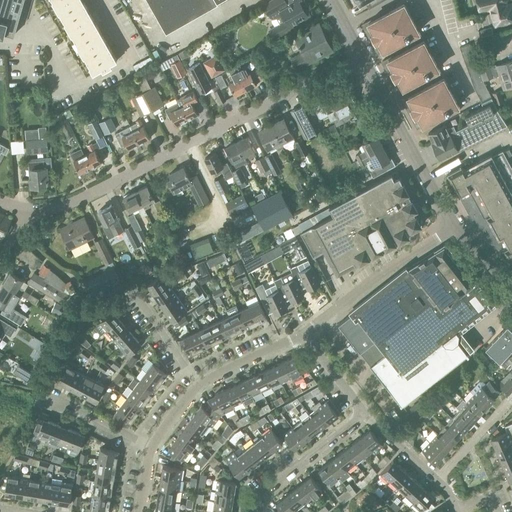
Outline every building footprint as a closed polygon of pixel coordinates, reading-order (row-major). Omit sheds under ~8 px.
[(0,0),(0,35),(4,36),(5,32),(14,35),(23,0),(0,0)] [(86,4),(83,0),(51,0),(62,17),(86,4)] [(149,0),(167,31),(220,0),(149,0)] [(268,15),(269,16),(270,17),(271,18),(272,18),(273,18),(274,18),(275,18),(276,18),(282,15),(286,21),(270,30),(274,38),(294,27),(292,24),(304,17),(306,20),(312,17),(308,11),(305,12),(300,4),(303,2),(302,0),(293,0),(295,2),(289,6),(284,0),(272,0),(263,6),(268,15)] [(482,0),(485,10),(491,8),(493,20),(495,25),(495,26),(496,26),(502,24),(511,21),(511,3),(505,5),(505,2),(506,1),(506,0),(482,0)] [(370,21),(369,20),(363,24),(363,25),(378,53),(379,54),(385,50),(385,49),(407,37),(409,41),(421,35),(404,3),(370,21)] [(98,26),(86,4),(62,17),(74,40),(98,26)] [(291,58),(297,70),(333,52),(325,36),(322,37),(316,24),(310,27),(312,30),(296,38),(303,52),(291,58)] [(74,40),(87,62),(111,49),(98,26),(74,40)] [(494,33),(493,28),(492,26),(480,29),(481,36),(494,33)] [(511,29),(502,34),(503,38),(511,35),(511,29)] [(424,40),(389,58),(389,57),(382,61),(383,62),(382,62),(398,90),(398,91),(405,87),(404,87),(427,75),(429,78),(441,72),(424,40)] [(462,52),(472,48),(470,43),(460,47),(462,52)] [(462,52),(463,57),(474,53),(472,48),(462,52)] [(117,60),(111,49),(87,62),(93,73),(102,68),(103,70),(112,66),(111,63),(117,60)] [(475,58),(474,53),(463,57),(465,62),(475,58)] [(177,54),(168,58),(168,59),(178,77),(187,73),(177,54)] [(133,65),(137,73),(154,64),(151,56),(133,65)] [(217,56),(205,62),(212,76),(224,69),(217,56)] [(465,62),(467,67),(477,63),(475,58),(465,62)] [(511,59),(496,66),(504,89),(511,86),(511,59)] [(482,78),(483,80),(495,76),(489,61),(478,65),(479,68),(481,73),(482,77),(482,78)] [(212,86),(200,63),(189,68),(201,92),(212,86)] [(469,72),(479,68),(478,65),(477,63),(467,67),(469,72)] [(256,84),(255,83),(262,79),(257,69),(250,72),(250,73),(249,73),(246,67),(242,69),(239,64),(234,66),(246,90),(256,84)] [(236,95),(246,90),(234,66),(228,69),(234,81),(229,83),(236,95)] [(469,72),(471,77),(481,73),(479,68),(469,72)] [(472,82),(482,78),(482,77),(481,73),(471,77),(472,82)] [(222,75),(216,78),(221,88),(227,85),(222,75)] [(449,116),(461,109),(444,77),(409,95),(409,94),(402,98),(403,99),(402,99),(417,127),(418,127),(418,128),(425,125),(424,124),(447,112),(449,116)] [(138,81),(143,92),(144,92),(153,110),(164,105),(155,87),(151,89),(145,78),(138,81)] [(472,82),(474,87),(484,82),(483,80),(482,78),(472,82)] [(486,87),(484,82),(474,87),(477,92),(486,87)] [(477,92),(479,96),(489,92),(486,87),(477,92)] [(214,91),(220,103),(226,100),(220,88),(214,91)] [(177,99),(179,102),(187,120),(198,114),(193,103),(198,101),(194,91),(177,99)] [(141,116),(153,110),(144,92),(143,92),(132,98),(141,116)] [(491,96),(489,92),(479,96),(481,101),(491,96)] [(503,101),(499,92),(493,94),(497,103),(503,101)] [(360,112),(351,93),(344,96),(343,95),(335,99),(334,97),(314,106),(319,119),(328,114),(331,119),(333,118),(336,125),(352,117),(352,118),(360,114),(359,112),(360,112)] [(451,134),(433,143),(432,143),(440,159),(458,150),(458,149),(507,125),(498,111),(492,98),(481,103),(483,106),(465,115),(469,124),(456,131),(451,134)] [(177,125),(187,120),(179,102),(165,109),(171,119),(174,118),(177,125)] [(307,104),(291,112),(304,139),(320,131),(307,104)] [(88,124),(96,139),(103,135),(96,120),(95,120),(92,114),(86,117),(88,123),(88,124)] [(100,123),(105,134),(116,129),(111,118),(100,123)] [(135,124),(130,126),(139,144),(150,138),(140,119),(136,121),(136,122),(135,122),(135,124)] [(295,140),(284,119),(271,125),(283,147),(295,140)] [(283,147),(271,125),(259,131),(268,149),(275,145),(277,149),(283,147)] [(456,131),(454,126),(448,128),(446,125),(429,133),(433,143),(451,134),(456,131)] [(128,149),(139,144),(130,126),(115,133),(122,147),(126,145),(128,149)] [(333,126),(319,132),(324,142),(338,135),(333,126)] [(48,151),(46,127),(39,127),(40,138),(25,140),(27,153),(48,151)] [(356,156),(359,161),(364,158),(369,155),(383,148),(377,136),(363,143),(366,150),(361,153),(356,156)] [(247,137),(236,142),(243,156),(247,154),(249,158),(255,155),(253,151),(247,137)] [(301,139),(295,142),(301,156),(308,153),(301,139)] [(0,154),(2,152),(6,154),(9,148),(0,142),(0,154)] [(243,156),(236,142),(226,148),(235,166),(246,161),(243,156)] [(91,152),(85,155),(91,168),(102,163),(92,143),(88,145),(91,152)] [(389,158),(383,148),(369,155),(364,158),(367,163),(366,164),(373,177),(396,165),(391,157),(389,158)] [(91,168),(85,155),(82,149),(75,153),(75,151),(70,154),(80,174),(91,168)] [(511,169),(502,151),(469,170),(467,167),(463,169),(461,166),(447,174),(449,176),(444,179),(454,197),(458,195),(472,219),(474,218),(487,242),(492,243),(497,253),(510,269),(511,268),(511,169)] [(216,175),(222,172),(226,179),(234,175),(232,172),(227,162),(222,165),(216,153),(206,158),(212,171),(214,170),(216,175)] [(279,168),(272,154),(266,157),(273,171),(279,168)] [(48,177),(47,168),(52,167),(51,156),(27,159),(29,178),(30,178),(31,187),(46,186),(45,178),(48,177)] [(261,171),(263,170),(266,176),(272,173),(269,167),(263,156),(256,160),(261,171)] [(174,192),(189,185),(199,205),(209,200),(196,175),(190,178),(184,167),(170,174),(172,178),(168,180),(174,192)] [(240,168),(232,172),(234,175),(238,183),(244,180),(245,180),(240,168)] [(408,192),(397,171),(329,207),(334,215),(301,233),(313,257),(325,251),(337,275),(360,263),(361,263),(360,262),(373,256),(374,256),(374,255),(386,249),(387,249),(387,248),(399,241),(400,242),(400,241),(409,236),(408,233),(416,228),(418,219),(414,211),(418,209),(412,200),(413,200),(413,199),(412,199),(409,193),(409,192),(408,192)] [(221,193),(229,189),(222,177),(215,180),(221,193)] [(244,180),(238,183),(240,188),(246,185),(244,180)] [(147,185),(136,191),(145,209),(150,207),(148,202),(154,199),(147,185)] [(147,214),(145,209),(136,191),(124,197),(131,210),(138,207),(142,216),(147,214)] [(235,244),(260,231),(264,229),(293,214),(280,191),(252,205),(260,221),(231,236),(235,244)] [(243,194),(226,203),(231,214),(249,205),(243,194)] [(160,216),(166,213),(159,200),(154,203),(160,216)] [(114,235),(123,231),(117,217),(118,217),(115,211),(114,211),(111,205),(99,211),(107,228),(103,230),(106,237),(114,234),(114,235)] [(0,239),(2,240),(12,219),(0,212),(0,239)] [(142,228),(134,213),(128,216),(136,231),(142,228)] [(70,248),(93,236),(84,218),(60,229),(70,248)] [(141,245),(132,225),(125,229),(134,248),(141,245)] [(296,237),(280,246),(284,253),(294,248),(300,259),(306,256),(296,237)] [(94,242),(106,265),(113,261),(102,238),(94,242)] [(213,251),(208,238),(189,244),(194,258),(213,251)] [(353,312),(339,323),(360,351),(389,387),(404,375),(403,373),(443,342),(445,344),(453,345),(458,341),(459,333),(457,331),(492,304),(475,283),(475,282),(473,283),(468,276),(444,245),(398,275),(397,276),(353,311),(353,312)] [(280,246),(262,255),(266,263),(284,253),(280,246)] [(216,257),(218,263),(226,260),(223,254),(216,257)] [(248,273),(266,263),(262,255),(245,265),(248,273)] [(308,290),(320,284),(312,266),(308,260),(290,268),(295,278),(301,289),(306,287),(308,290)] [(203,262),(197,265),(200,272),(206,269),(203,262)] [(46,275),(50,268),(44,265),(40,271),(46,275)] [(92,288),(117,276),(118,276),(114,267),(88,279),(92,288)] [(238,275),(243,272),(241,267),(235,269),(238,275)] [(6,279),(4,284),(21,294),(21,295),(27,298),(30,293),(23,289),(24,289),(19,286),(22,280),(10,272),(10,273),(8,273),(5,277),(6,279)] [(63,303),(69,294),(34,272),(28,282),(63,303)] [(149,298),(149,297),(169,284),(163,274),(153,280),(152,278),(146,282),(151,290),(146,294),(149,298)] [(284,283),(281,277),(274,280),(276,284),(279,290),(284,302),(285,302),(290,299),(291,302),(304,296),(301,289),(295,278),(284,283)] [(262,283),(255,287),(268,314),(274,311),(275,314),(288,308),(285,302),(284,302),(279,290),(276,284),(265,289),(262,283)] [(0,304),(6,309),(3,314),(21,325),(26,316),(13,308),(21,295),(21,294),(4,284),(2,287),(0,289),(0,304)] [(156,297),(160,303),(175,292),(169,284),(149,297),(149,298),(151,301),(156,297)] [(181,301),(175,292),(160,303),(166,312),(181,301)] [(187,311),(181,301),(166,312),(172,321),(187,311)] [(249,306),(256,323),(267,318),(259,301),(249,306)] [(237,332),(247,327),(239,311),(236,305),(226,310),(229,315),(229,316),(237,332)] [(239,311),(247,327),(256,323),(249,306),(239,311)] [(101,335),(106,331),(119,318),(115,313),(119,310),(116,307),(105,316),(104,315),(98,319),(100,321),(98,322),(98,323),(94,327),(101,335)] [(219,320),(227,337),(237,332),(229,316),(219,320)] [(0,335),(3,331),(11,335),(15,328),(0,318),(0,335)] [(119,318),(106,331),(113,339),(130,323),(128,321),(124,324),(119,318)] [(218,341),(227,337),(219,320),(210,325),(218,341)] [(113,339),(120,347),(134,335),(129,330),(133,326),(130,323),(113,339)] [(200,329),(208,346),(218,341),(210,325),(200,329)] [(501,332),(486,347),(500,361),(511,348),(511,328),(508,325),(501,332)] [(198,351),(208,346),(200,329),(190,334),(198,351)] [(183,345),(188,356),(198,351),(190,334),(178,340),(181,346),(183,345)] [(139,340),(134,335),(120,347),(128,356),(145,340),(142,337),(139,340)] [(511,352),(502,363),(507,367),(511,361),(511,369),(511,371),(511,372),(511,352)] [(288,359),(284,361),(288,369),(292,377),(294,381),(303,376),(302,372),(307,370),(302,364),(298,366),(294,356),(288,359)] [(292,377),(288,369),(284,361),(274,365),(282,382),(288,379),(292,377)] [(153,362),(146,371),(161,382),(168,373),(153,362)] [(67,386),(76,370),(66,365),(61,375),(59,373),(55,380),(67,386)] [(272,387),(282,382),(274,365),(264,370),(272,387)] [(67,386),(77,391),(85,375),(76,370),(67,386)] [(264,370),(255,374),(262,391),(272,387),(264,370)] [(146,371),(140,380),(154,391),(161,382),(146,371)] [(35,375),(29,372),(24,381),(30,385),(35,375)] [(255,374),(244,379),(252,396),(262,391),(255,374)] [(77,391),(86,396),(95,380),(85,375),(77,391)] [(235,384),(243,401),(245,405),(254,401),(252,396),(244,379),(235,384)] [(105,385),(95,380),(86,396),(97,402),(105,385)] [(140,380),(133,389),(148,400),(154,391),(140,380)] [(487,406),(489,408),(492,404),(490,403),(495,398),(492,396),(497,391),(488,382),(485,386),(481,383),(478,382),(471,390),(474,393),(488,406),(487,406)] [(235,384),(225,389),(233,405),(243,401),(235,384)] [(133,389),(127,397),(141,408),(148,400),(133,389)] [(233,405),(225,389),(215,393),(216,396),(209,399),(221,415),(235,409),(233,405)] [(480,414),(487,406),(488,406),(474,393),(467,401),(480,414)] [(127,397),(120,406),(135,417),(141,408),(127,397)] [(329,398),(322,404),(319,401),(316,404),(318,407),(330,421),(341,413),(329,398)] [(212,427),(221,415),(209,399),(203,406),(201,404),(195,414),(209,425),(212,427)] [(422,400),(410,409),(415,416),(427,407),(422,400)] [(473,422),(480,414),(467,401),(459,409),(473,422)] [(262,414),(265,412),(271,409),(268,403),(258,409),(262,414)] [(330,421),(318,407),(316,404),(312,407),(314,410),(310,413),(321,428),(330,421)] [(128,426),(135,417),(120,406),(114,415),(128,426)] [(452,417),(466,430),(473,422),(459,409),(452,417)] [(50,415),(41,412),(33,433),(31,438),(36,440),(37,435),(48,439),(54,422),(48,419),(50,415)] [(310,413),(301,420),(312,435),(321,428),(310,413)] [(195,414),(188,422),(203,433),(209,425),(195,414)] [(239,419),(242,425),(252,420),(249,414),(239,419)] [(458,438),(466,430),(452,417),(445,425),(458,438)] [(54,422),(48,439),(46,444),(56,448),(58,443),(66,421),(63,420),(61,425),(54,422)] [(304,441),(312,435),(301,420),(293,427),(304,441)] [(58,443),(68,447),(75,430),(68,427),(70,423),(66,421),(58,443)] [(197,442),(203,433),(188,422),(182,431),(197,442)] [(496,448),(511,440),(511,423),(505,426),(507,431),(491,438),(496,448)] [(437,433),(451,446),(458,438),(445,425),(437,433)] [(295,449),(304,441),(293,427),(284,434),(295,449)] [(79,451),(87,430),(83,428),(81,432),(75,430),(68,447),(79,451)] [(262,435),(274,449),(283,443),(271,428),(262,435)] [(235,433),(232,436),(237,440),(239,437),(245,434),(240,429),(235,433)] [(371,429),(362,436),(373,450),(382,444),(371,429)] [(401,429),(397,433),(402,437),(406,433),(401,429)] [(190,450),(197,442),(182,431),(175,439),(190,450)] [(437,433),(430,441),(444,454),(451,446),(437,433)] [(265,456),(274,449),(262,435),(254,442),(265,456)] [(362,436),(353,443),(365,457),(373,450),(362,436)] [(183,459),(190,450),(175,439),(169,448),(183,459)] [(511,452),(511,440),(496,448),(500,458),(511,452)] [(430,441),(422,450),(436,462),(444,454),(430,441)] [(257,463),(265,456),(254,442),(245,448),(257,463)] [(356,464),(365,457),(353,443),(345,449),(356,464)] [(101,448),(99,459),(117,462),(119,451),(101,448)] [(245,448),(237,455),(248,470),(257,463),(245,448)] [(345,449),(336,456),(347,470),(356,464),(345,449)] [(239,476),(248,470),(237,455),(234,451),(225,458),(228,462),(235,471),(239,476)] [(511,464),(511,452),(500,458),(504,468),(511,464)] [(342,474),(347,470),(336,456),(328,463),(339,477),(342,481),(345,478),(342,474)] [(97,470),(115,473),(117,462),(99,459),(97,470)] [(222,469),(216,464),(211,460),(209,463),(219,472),(222,469)] [(381,473),(389,481),(402,467),(393,460),(381,473)] [(163,465),(161,476),(179,479),(181,468),(178,468),(179,464),(169,463),(168,466),(163,465)] [(330,484),(339,477),(328,463),(319,469),(330,484)] [(368,473),(366,476),(370,480),(377,473),(372,466),(369,470),(370,471),(368,473)] [(402,467),(389,481),(397,488),(410,475),(402,467)] [(113,483),(115,473),(97,470),(95,480),(113,483)] [(239,476),(235,471),(230,475),(234,479),(239,476)] [(5,475),(2,493),(16,495),(19,477),(5,475)] [(311,475),(302,482),(313,497),(322,490),(311,475)] [(417,482),(410,475),(397,488),(405,496),(417,482)] [(177,490),(179,479),(161,476),(159,487),(177,490)] [(367,483),(370,480),(366,476),(361,480),(360,479),(357,482),(361,488),(367,483)] [(16,495),(26,497),(30,479),(19,477),(16,495)] [(37,499),(40,481),(30,479),(26,497),(37,499)] [(218,479),(216,490),(234,493),(236,482),(225,480),(219,479),(218,479)] [(93,490),(112,494),(113,483),(95,480),(90,480),(88,490),(93,491),(93,490)] [(37,499),(48,501),(51,482),(40,481),(37,499)] [(196,487),(196,482),(190,481),(189,485),(188,491),(195,493),(196,487)] [(51,482),(48,501),(59,502),(62,484),(51,482)] [(305,504),(313,497),(302,482),(293,489),(305,504)] [(417,482),(405,496),(413,503),(425,489),(417,482)] [(73,486),(62,484),(59,502),(70,504),(73,486)] [(159,487),(157,498),(176,501),(177,490),(159,487)] [(349,490),(348,488),(337,497),(342,503),(353,495),(349,490)] [(285,496),(288,500),(296,510),(305,504),(293,489),(285,496)] [(430,494),(425,489),(413,503),(421,511),(422,510),(424,511),(435,506),(430,501),(437,494),(433,490),(430,494)] [(112,494),(93,490),(93,491),(91,501),(110,504),(112,494)] [(216,490),(214,501),(232,504),(234,493),(216,490)] [(283,511),(293,511),(296,510),(288,500),(285,496),(276,503),(283,511)] [(174,511),(176,501),(157,498),(156,508),(174,511)] [(108,511),(110,504),(91,501),(91,507),(86,507),(85,511),(108,511)] [(216,511),(230,511),(232,504),(214,501),(212,511),(216,511)]
